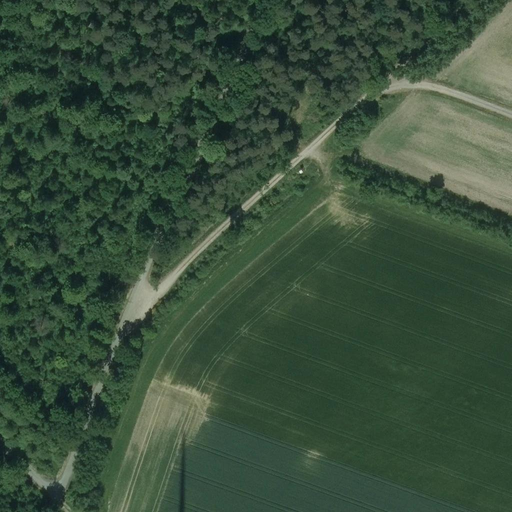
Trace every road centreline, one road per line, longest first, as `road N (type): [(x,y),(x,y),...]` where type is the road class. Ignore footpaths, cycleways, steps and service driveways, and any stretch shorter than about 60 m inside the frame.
road 1 (unclassified): [(59,495),(147,277),(274,0)]
road 2 (track): [(147,277),(196,250),(476,0)]
road 3 (track): [(511,114),(398,68)]
